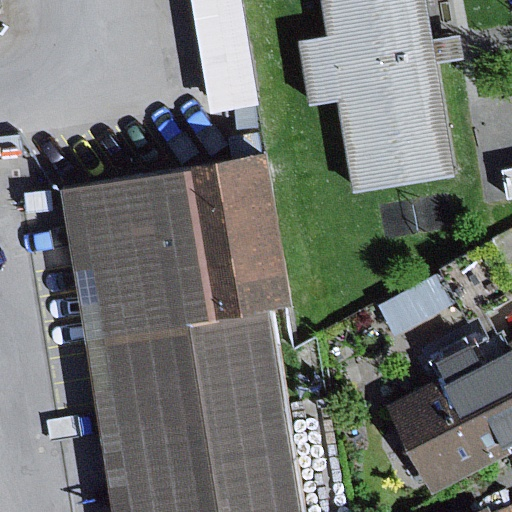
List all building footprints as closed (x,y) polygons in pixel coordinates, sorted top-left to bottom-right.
[(268,104),(249,0),(199,0),(220,113),(268,104)] [(431,0),(328,0),(334,36),(306,41),(316,106),(344,102),(359,193),(460,177),(431,0)] [(283,152),(76,186),(129,511),(312,511),(278,303),(307,298),(283,152)] [(511,259),(501,238),(447,266),(476,321),(511,302),(511,259)] [(444,273),(381,309),(398,338),(460,301),(444,273)] [(397,406),(443,494),(511,458),(511,343),(504,348),(498,336),(446,362),(454,377),(397,406)]
